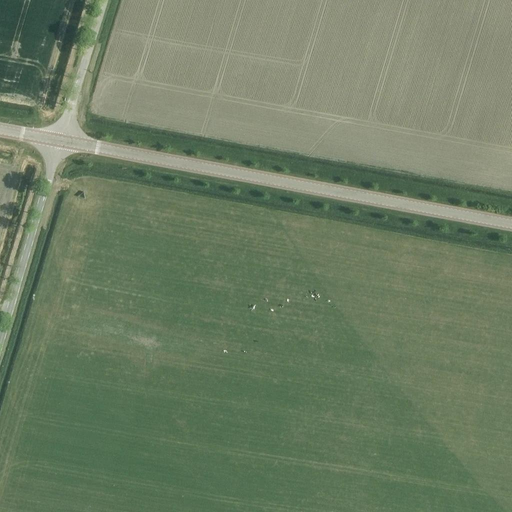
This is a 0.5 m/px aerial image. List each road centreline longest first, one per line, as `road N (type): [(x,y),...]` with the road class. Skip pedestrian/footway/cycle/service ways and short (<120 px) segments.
road 1 (secondary): [(511,224),(59,138)]
road 2 (unclassified): [(0,335),(59,138)]
road 3 (unclassified): [(59,138),(100,0)]
